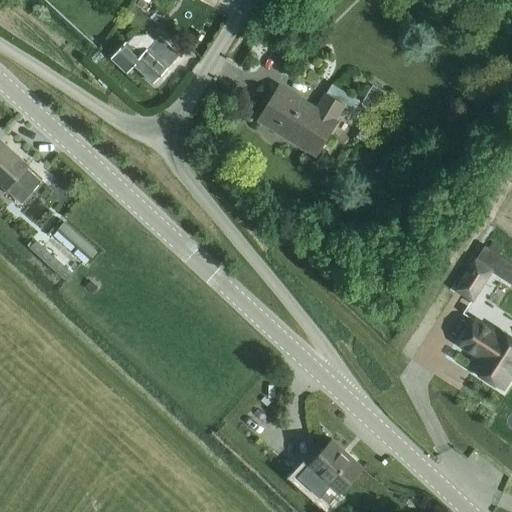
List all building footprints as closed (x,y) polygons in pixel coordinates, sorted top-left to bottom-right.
[(126,40),(110,57),(124,71),(132,63),(153,82),(178,54),(157,35),(154,39),(146,32),(133,34),(127,41),(126,40)] [(371,84),(363,97),(376,105),(384,92),(371,84)] [(316,108),(313,106),(278,85),(258,119),(315,154),(336,120),(334,119),(343,104),(325,93),(316,108)] [(40,180),(26,167),(28,164),(0,138),(0,181),(7,188),(22,201),(40,180)] [(473,260),(474,261),(490,271),(511,284),(511,261),(483,244),(473,260)] [(472,298),(490,271),(474,261),(457,288),(472,298)] [(493,335),(473,323),(458,346),(478,358),(471,370),(500,388),(511,369),(511,341),(496,331),(493,335)] [(332,438),(329,441),(316,455),(305,467),(299,474),(329,501),(335,495),(349,480),(362,466),(349,454),(348,453),(344,449),(332,438)]
